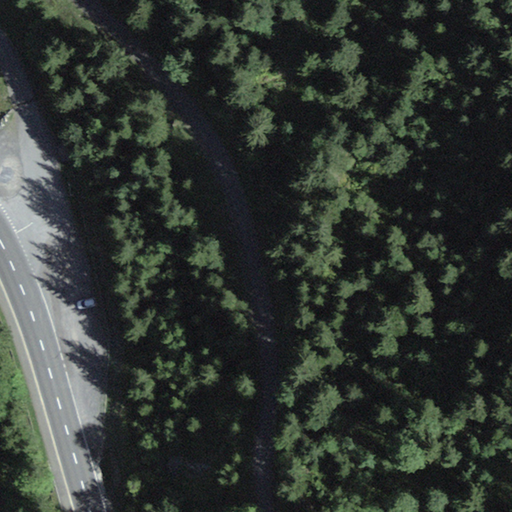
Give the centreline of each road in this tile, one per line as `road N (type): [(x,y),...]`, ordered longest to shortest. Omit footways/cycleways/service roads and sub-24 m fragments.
road 1 (residential): [(270,511),(269,317),(228,171),(200,120),(87,0)]
road 2 (secondary): [(93,511),(51,365),(1,242)]
road 3 (residential): [(0,42),(36,127),(46,179),(35,221),(1,242)]
